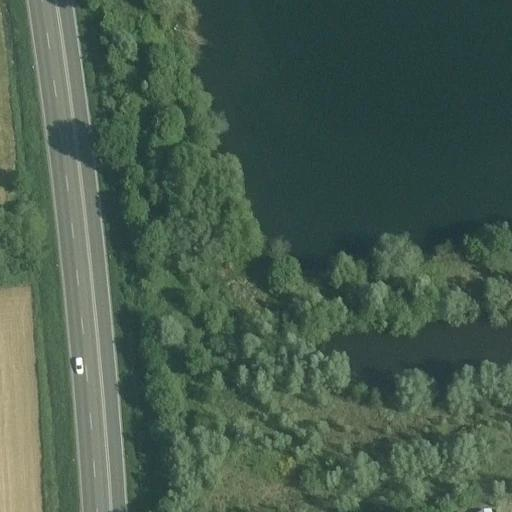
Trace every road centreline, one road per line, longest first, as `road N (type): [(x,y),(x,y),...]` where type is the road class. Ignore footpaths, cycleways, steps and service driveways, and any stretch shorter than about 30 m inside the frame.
road 1 (track): [(511,274),(334,299),(270,299),(183,281),(147,168),(126,0)]
road 2 (trunk): [(48,0),(103,511)]
